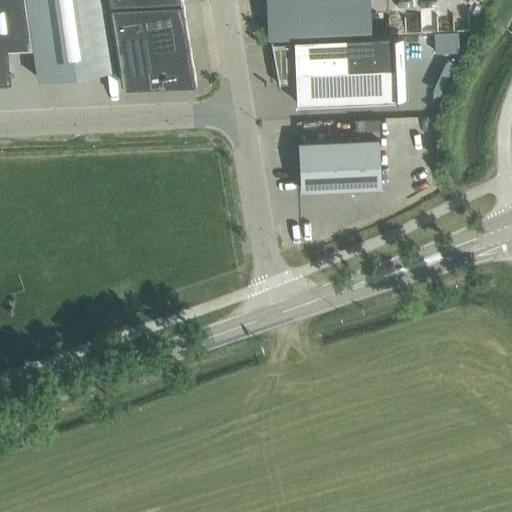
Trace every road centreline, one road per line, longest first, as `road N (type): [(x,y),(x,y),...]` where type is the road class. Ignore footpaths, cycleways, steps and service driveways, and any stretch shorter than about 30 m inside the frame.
road 1 (tertiary): [(0,410),(281,312)]
road 2 (unclassified): [(0,126),(244,116)]
road 3 (unclassified): [(281,312),(244,116)]
road 4 (tertiary): [(281,312),(410,267)]
